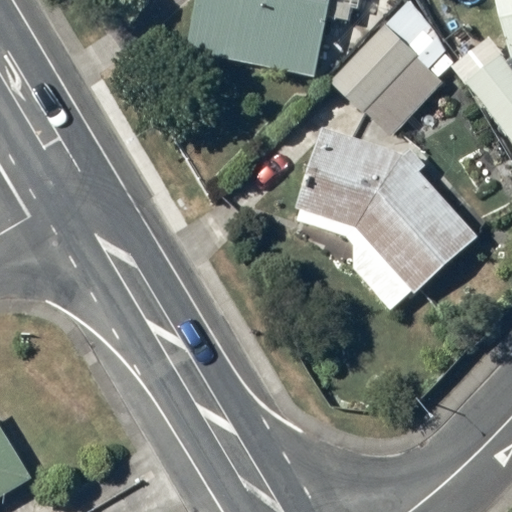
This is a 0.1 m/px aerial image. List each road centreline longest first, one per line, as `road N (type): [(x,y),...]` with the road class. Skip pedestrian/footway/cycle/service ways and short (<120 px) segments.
road 1 (secondary): [(280,511),(72,199)]
road 2 (secondary): [(72,199),(0,77)]
road 3 (residential): [(413,511),(511,418)]
